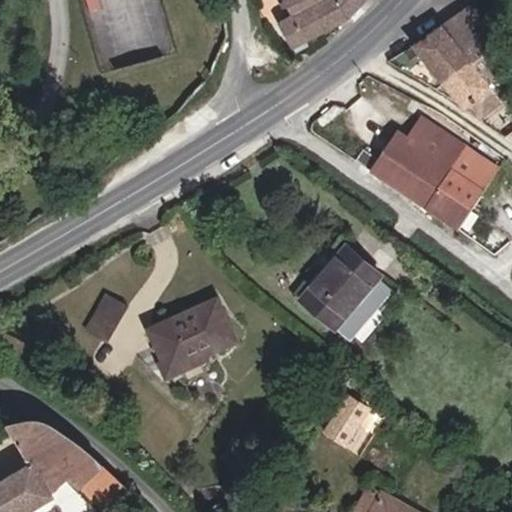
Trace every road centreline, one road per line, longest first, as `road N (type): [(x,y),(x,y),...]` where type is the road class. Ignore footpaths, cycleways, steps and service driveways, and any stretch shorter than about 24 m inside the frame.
road 1 (residential): [(511,293),(285,120),(263,113)]
road 2 (tertiary): [(263,113),(0,271)]
road 3 (residential): [(0,386),(156,511)]
road 4 (unknown): [(362,35),(390,65),(511,145)]
road 5 (tertiary): [(263,113),(397,6)]
road 6 (residential): [(263,113),(241,108),(235,87),(236,0)]
